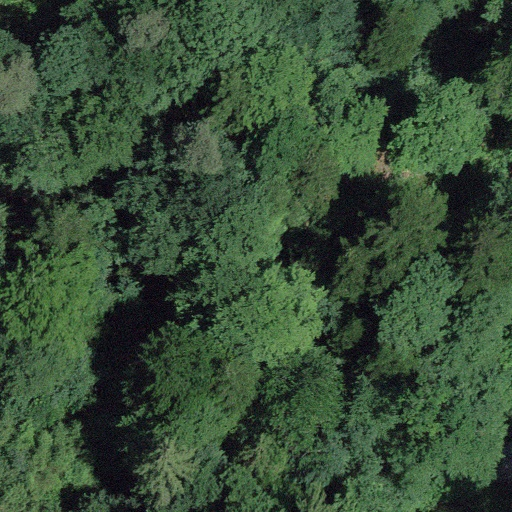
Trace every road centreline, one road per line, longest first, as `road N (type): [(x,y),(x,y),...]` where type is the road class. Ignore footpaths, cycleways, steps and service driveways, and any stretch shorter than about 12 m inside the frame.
road 1 (track): [(397,511),(511,178)]
road 2 (track): [(126,0),(75,47),(0,77)]
